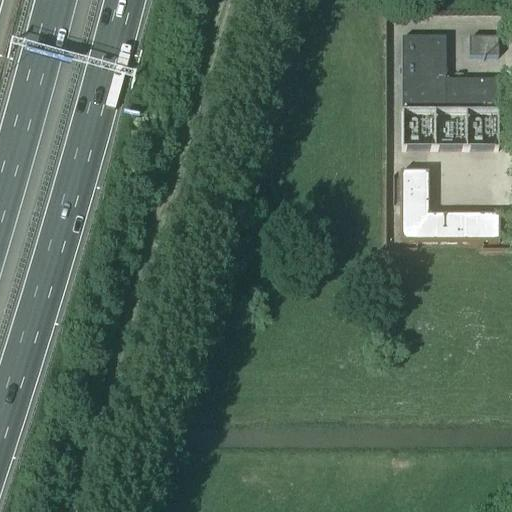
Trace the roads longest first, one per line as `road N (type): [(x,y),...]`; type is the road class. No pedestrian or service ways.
road 1 (motorway): [(0,423),(125,0)]
road 2 (motorway): [(0,201),(53,0)]
